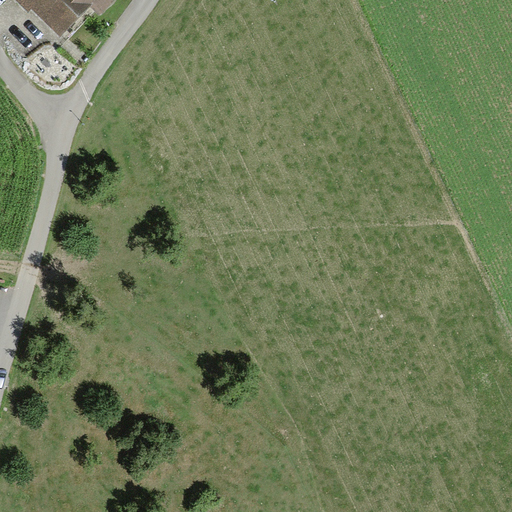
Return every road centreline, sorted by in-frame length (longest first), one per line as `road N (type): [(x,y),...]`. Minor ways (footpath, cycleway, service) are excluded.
road 1 (residential): [(0,370),(53,181),(55,125)]
road 2 (residential): [(146,0),(55,125)]
